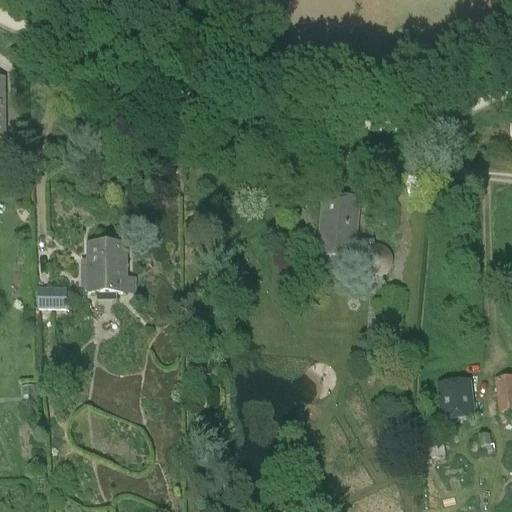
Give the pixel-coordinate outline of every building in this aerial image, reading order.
[(318,257),(354,261),(363,262),(363,266),(364,270),(366,273),(368,275),(372,277),(375,278),(378,278),(379,280),(383,279),(388,276),(391,273),(393,267),(393,262),(392,258),(390,254),(387,250),(384,248),(382,248),(375,248),(374,243),(372,243),(356,242),(360,201),(324,197),(318,257)] [(127,246),(89,246),(88,296),(127,296),(127,246)] [(369,304),(368,336),(396,338),(397,324),(403,324),(403,315),(407,316),(408,296),(406,296),(406,292),(384,290),(383,305),(369,304)] [(38,313),(67,313),(67,292),(39,291),(38,313)] [(511,379),(496,381),(499,414),(511,412),(511,379)] [(437,386),(441,423),(474,420),(470,383),(437,386)] [(480,450),(491,449),(490,437),(478,438),(480,450)] [(428,460),(446,459),(445,442),(427,444),(428,460)]
